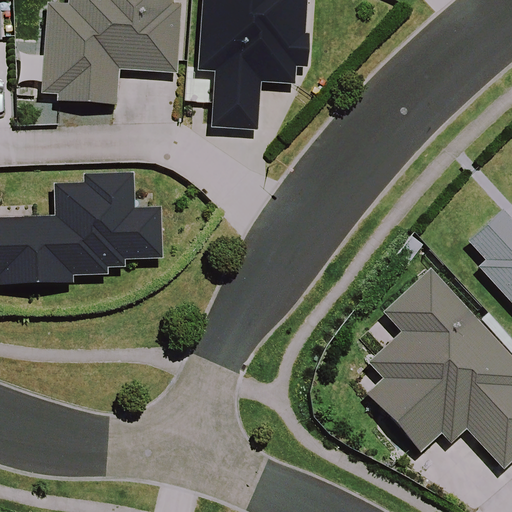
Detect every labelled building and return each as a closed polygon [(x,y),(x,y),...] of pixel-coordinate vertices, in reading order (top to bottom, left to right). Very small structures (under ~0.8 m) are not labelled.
[(60,0),(61,13),(37,13),(36,104),(44,104),(44,112),(108,113),(108,78),(170,79),(171,11),(160,11),(160,0),(60,0)] [(284,100),(294,101),(297,0),(196,0),(195,70),(209,70),(207,127),(246,128),(247,116),(283,117),(284,100)] [(122,217),(120,188),(39,193),(41,224),(0,226),(0,290),(151,281),(146,216),(122,217)] [(511,235),(509,238),(492,218),(453,253),(511,319),(511,235)] [(511,390),(511,376),(423,276),(378,317),(396,337),(340,386),(408,462),(450,425),(494,475),(511,459),(511,390)]
